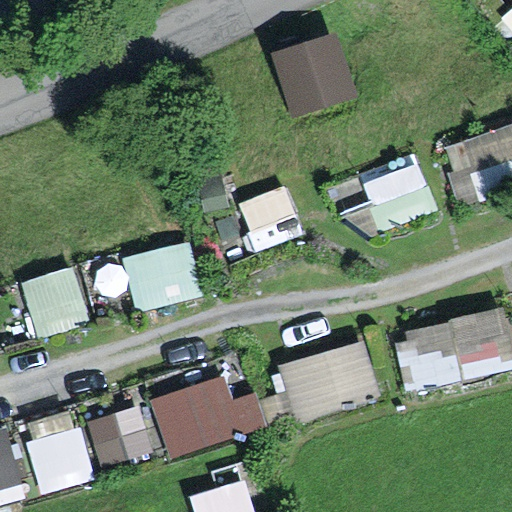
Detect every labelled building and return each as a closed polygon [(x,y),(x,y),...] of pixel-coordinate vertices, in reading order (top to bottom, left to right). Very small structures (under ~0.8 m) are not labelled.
[(284,61),(297,105),(343,91),(329,48),(284,61)] [(353,170),(362,224),(434,211),(424,157),(353,170)] [(193,236),(130,248),(141,305),(203,294),(193,236)] [(40,333),(91,316),(73,260),(22,276),(40,333)] [(407,389),(511,366),(511,357),(501,307),(406,327),(410,343),(398,345),(407,389)] [(299,418),(375,395),(360,345),(283,368),(299,418)] [(152,388),(168,450),(253,429),(237,367),(152,388)] [(141,403),(93,415),(104,459),(151,448),(141,403)] [(6,420),(0,421),(0,498),(28,490),(6,420)] [(27,434),(42,488),(96,473),(82,420),(27,434)] [(190,489),(196,511),(256,511),(244,472),(190,489)]
